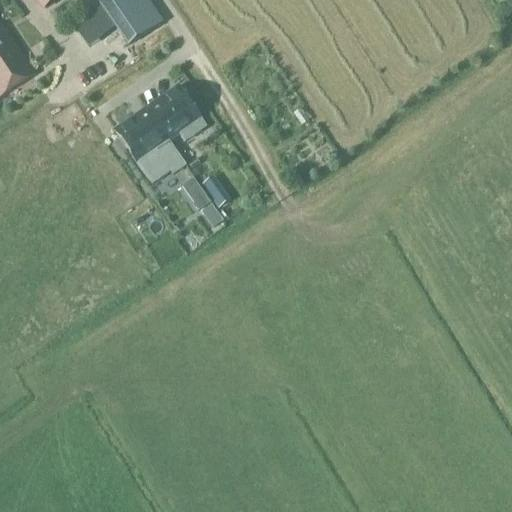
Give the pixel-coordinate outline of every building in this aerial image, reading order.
[(33,0),(43,12),(58,0),(33,0)] [(162,24),(145,0),(96,0),(129,47),(162,24)] [(0,99),(32,78),(0,29),(0,99)] [(161,109),(150,117),(168,143),(179,136),(185,144),(205,129),(178,90),(158,104),(161,109)] [(158,151),(168,143),(150,117),(138,125),(135,120),(115,134),(143,173),(164,159),(158,151)] [(195,182),(181,191),(198,215),(211,205),(195,182)] [(224,194),(213,203),(219,211),(231,203),(224,194)] [(203,216),(212,230),(223,223),(214,209),(203,216)]
